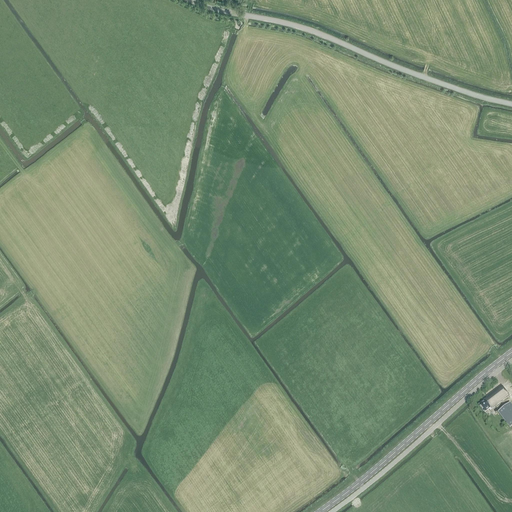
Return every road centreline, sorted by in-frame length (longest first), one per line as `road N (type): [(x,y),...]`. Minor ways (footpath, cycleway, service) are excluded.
road 1 (tertiary): [(511,104),(306,28),(190,0)]
road 2 (primary): [(319,511),(511,351)]
road 3 (unclassified): [(331,511),(511,360)]
